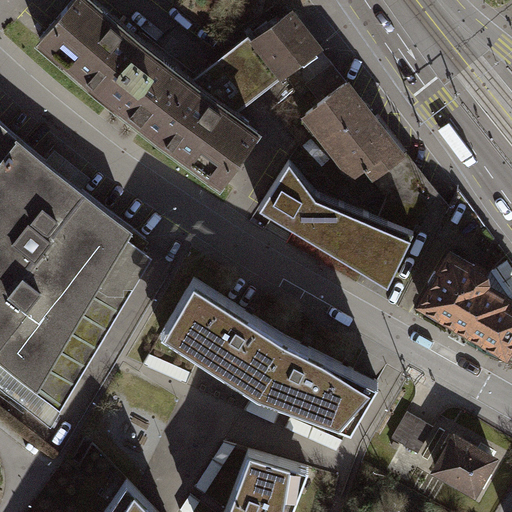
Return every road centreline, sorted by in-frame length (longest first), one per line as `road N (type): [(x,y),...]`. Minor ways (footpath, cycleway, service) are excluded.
road 1 (unclassified): [(511,402),(203,223),(0,65)]
road 2 (tertiary): [(363,0),(511,199)]
